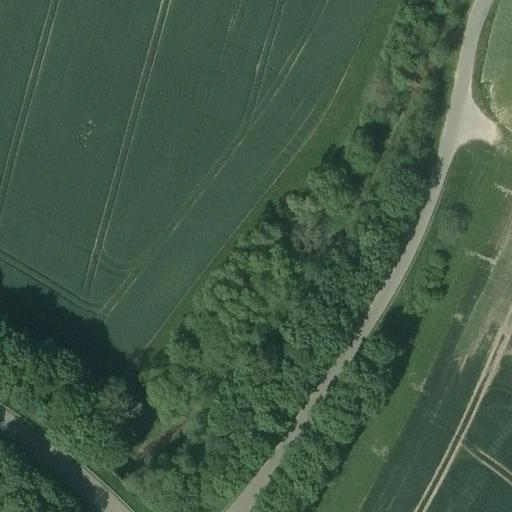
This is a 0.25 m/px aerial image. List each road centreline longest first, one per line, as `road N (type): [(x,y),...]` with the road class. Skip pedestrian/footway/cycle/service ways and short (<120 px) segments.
road 1 (unclassified): [(485,0),(451,144),(405,259),(240,511)]
road 2 (unclassified): [(116,511),(0,419)]
